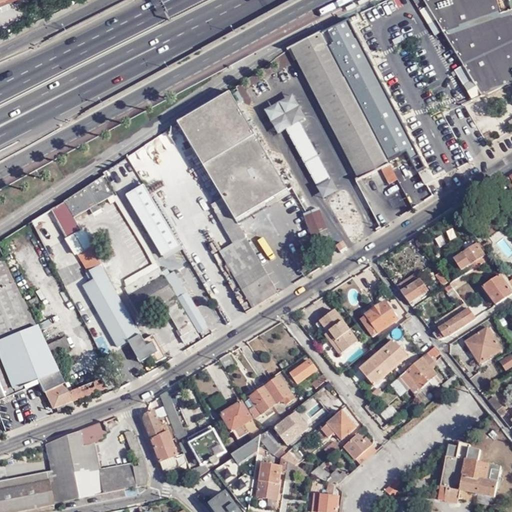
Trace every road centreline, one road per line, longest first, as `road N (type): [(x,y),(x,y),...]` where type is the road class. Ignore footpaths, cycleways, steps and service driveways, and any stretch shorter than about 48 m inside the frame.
road 1 (unknown): [(463,192),(384,38),(390,21),(409,15),(423,25),(493,172)]
road 2 (primary): [(0,172),(315,0)]
road 3 (residential): [(369,254),(511,433)]
road 4 (unknown): [(290,85),(365,222),(369,254)]
road 5 (tertiary): [(129,398),(281,309)]
road 6 (tertiary): [(369,254),(511,160)]
road 7 (residential): [(281,309),(382,439)]
road 8 (motorway): [(178,0),(37,70)]
road 9 (motorway): [(0,133),(133,58)]
road 10 (motorway): [(0,118),(133,58)]
road 11 (tertiary): [(0,449),(129,398)]
road 12 (motorway): [(133,58),(242,0)]
